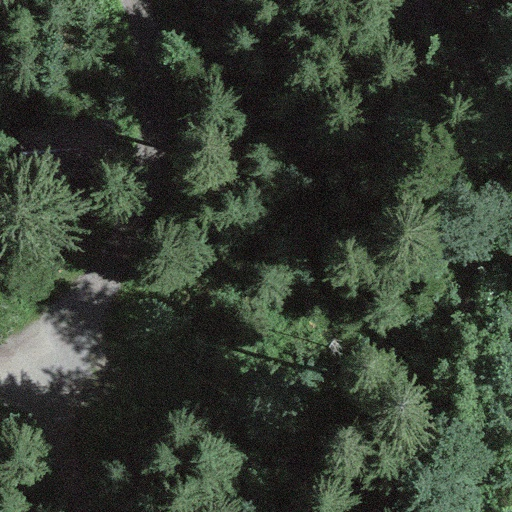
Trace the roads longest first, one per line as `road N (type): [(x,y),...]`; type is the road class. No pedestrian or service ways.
road 1 (track): [(137,0),(160,105),(140,211),(22,379)]
road 2 (track): [(22,379),(83,437),(103,511)]
